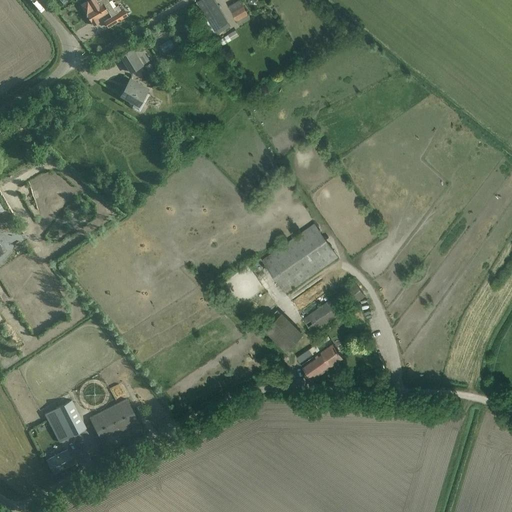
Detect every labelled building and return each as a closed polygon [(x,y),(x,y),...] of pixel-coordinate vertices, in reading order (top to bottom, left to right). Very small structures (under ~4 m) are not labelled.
[(105,5),(109,2),(107,0),(89,0),(81,5),(87,14),(86,15),(86,16),(87,16),(91,23),(92,22),(93,25),(99,22),(97,19),(109,12),(105,5)] [(198,0),(196,2),(214,30),(217,34),(230,26),(213,0),(198,0)] [(240,0),(228,7),(236,21),(248,15),(240,0)] [(127,16),(124,10),(105,21),(109,27),(120,20),(121,21),(122,21),(121,20),(127,16)] [(238,41),(245,38),(243,33),(226,40),(229,46),(239,42),(238,41)] [(142,65),(132,49),(121,56),(131,72),(142,65)] [(138,105),(148,88),(131,79),(122,95),(138,105)] [(9,205),(0,210),(0,214),(4,221),(15,214),(9,205)] [(285,293),(338,256),(315,223),(262,259),(285,293)] [(354,282),(302,318),(312,332),(364,296),(354,282)] [(281,314),(264,330),(285,352),(301,335),(281,314)] [(314,357),(302,366),(311,380),(324,371),(323,370),(342,357),(332,342),(312,355),(314,357)] [(90,418),(104,445),(141,427),(127,399),(90,418)] [(45,413),(60,442),(86,428),(72,400),(45,413)] [(47,460),(54,473),(74,463),(67,449),(47,460)]
